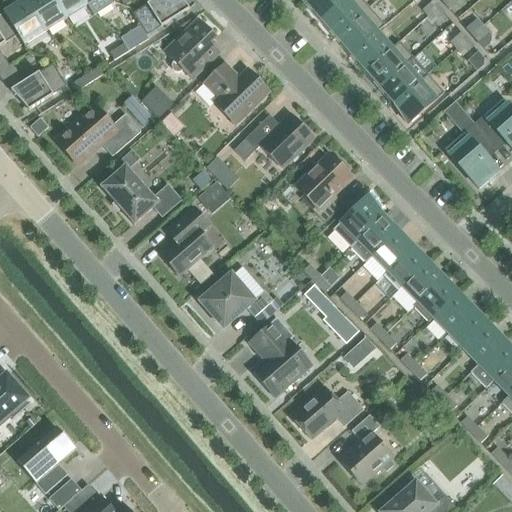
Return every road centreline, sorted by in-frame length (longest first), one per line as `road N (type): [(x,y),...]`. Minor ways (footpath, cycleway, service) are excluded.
road 1 (residential): [(300,511),(11,185)]
road 2 (residential): [(511,309),(218,0)]
road 3 (residential): [(0,309),(176,511)]
